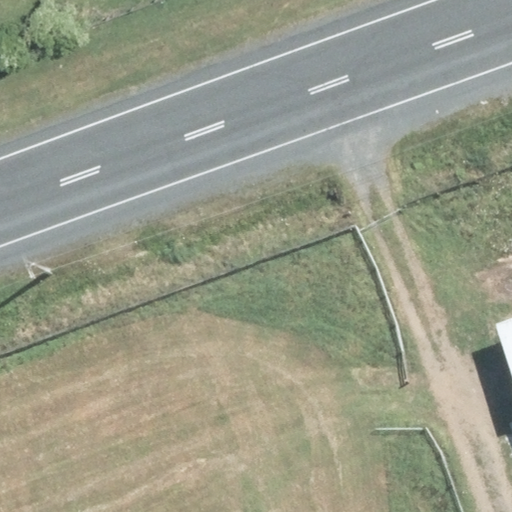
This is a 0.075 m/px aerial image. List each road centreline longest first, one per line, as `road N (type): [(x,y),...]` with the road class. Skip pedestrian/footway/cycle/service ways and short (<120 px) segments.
road 1 (secondary): [(0,206),(511,18)]
road 2 (track): [(322,88),(504,511)]
